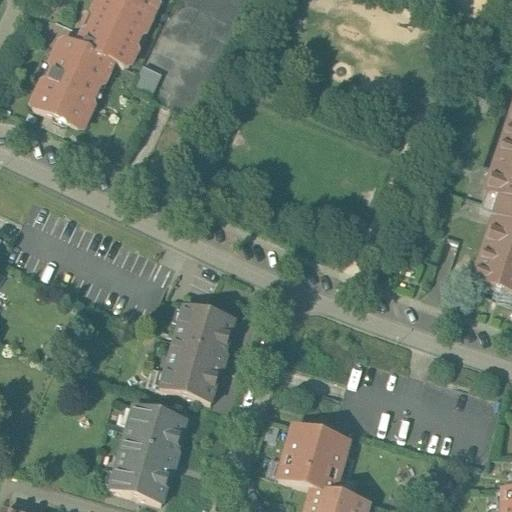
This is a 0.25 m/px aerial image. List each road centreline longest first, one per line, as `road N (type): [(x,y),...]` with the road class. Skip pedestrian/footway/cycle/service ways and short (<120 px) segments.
road 1 (residential): [(291,295),(0,157)]
road 2 (residential): [(511,372),(291,295)]
road 3 (residential): [(291,295),(225,477)]
